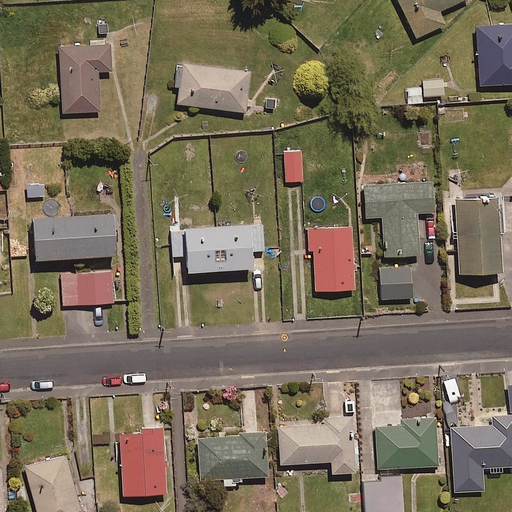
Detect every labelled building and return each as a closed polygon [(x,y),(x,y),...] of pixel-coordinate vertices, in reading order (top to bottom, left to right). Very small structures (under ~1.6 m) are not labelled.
[(447,0),(396,0),(415,34),(442,19),(436,6),(447,0)] [(511,14),(471,18),(478,81),(511,77),(511,14)] [(105,38),(54,41),(58,108),(96,106),(94,66),(107,66),(105,38)] [(241,106),(246,66),(177,58),(172,98),(241,106)] [(439,90),(438,74),(418,76),(419,92),(439,90)] [(277,92),(260,92),(260,108),(277,108),(277,92)] [(298,147),(281,148),(283,177),(300,176),(298,147)] [(429,206),(427,175),(360,179),(362,213),(379,211),(381,251),(415,248),(413,207),(429,206)] [(44,194),(43,180),(23,182),(24,196),(44,194)] [(494,191),(452,193),(455,268),(497,266),(494,191)] [(109,245),(105,203),(24,210),(28,252),(109,245)] [(261,249),(259,222),(244,223),(244,218),(179,222),(179,230),(167,231),(169,256),(181,255),(182,267),(247,263),(247,250),(261,249)] [(346,220),(306,224),(311,286),(351,283),(346,220)] [(407,263),(374,265),(376,295),(409,293),(407,263)] [(111,298),(108,267),(58,271),(61,302),(111,298)] [(511,409),(487,411),(488,421),(447,423),(451,488),(481,486),(480,471),(499,470),(499,461),(511,460),(511,409)] [(327,467),(350,465),(345,410),(322,412),(323,418),(274,422),(277,459),(326,455),(327,467)] [(373,423),(376,464),(434,460),(431,410),(397,412),(398,421),(373,423)] [(161,487),(158,421),(115,423),(118,488),(161,487)] [(218,474),(219,482),(238,480),(238,472),(263,469),(259,426),(193,433),(198,476),(218,474)] [(78,511),(63,453),(22,463),(35,511),(78,511)] [(397,470),(376,471),(376,477),(361,478),(362,489),(345,490),(346,505),(362,504),(363,510),(400,508),(397,470)]
